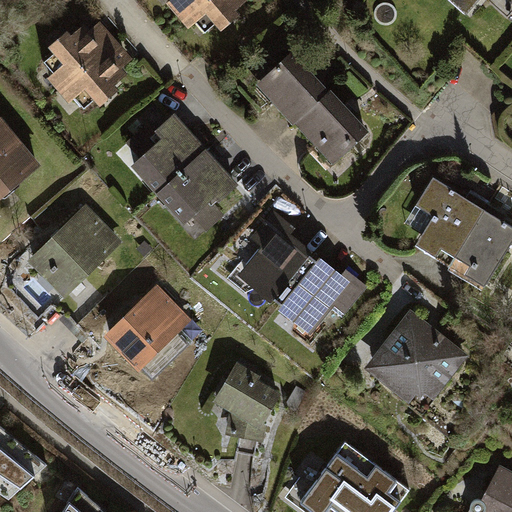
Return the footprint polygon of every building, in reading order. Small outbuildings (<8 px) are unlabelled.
[(171,0),(169,2),(180,14),(195,0),(171,0)] [(242,0),(195,0),(180,14),(191,26),(196,22),(205,32),(217,22),(222,27),(237,14),(232,9),(242,0)] [(450,0),(466,14),(478,0),(450,0)] [(44,62),(64,85),(112,45),(96,27),(89,34),(84,28),(71,38),(67,34),(53,47),(57,51),(44,62)] [(126,61),(112,45),(64,85),(84,108),(96,97),(101,102),(116,90),(111,85),(124,74),(118,68),(126,61)] [(295,123),(296,122),(328,92),(292,53),(263,80),(277,95),(273,99),(274,101),(295,123)] [(277,95),(263,80),(262,78),(253,86),(270,104),(274,101),(273,99),(277,95)] [(329,91),(328,92),(296,122),(317,143),(318,145),(322,141),(338,158),(353,143),(351,141),(364,129),(329,91)] [(134,166),(160,194),(205,152),(173,117),(152,136),(150,138),(156,145),(141,160),(134,166)] [(0,198),(40,165),(0,118),(0,198)] [(150,138),(152,136),(144,128),(126,144),(141,160),(156,145),(150,138)] [(339,159),(338,158),(322,141),(318,145),(317,143),(313,147),(331,167),(339,159)] [(235,186),(205,152),(160,194),(185,222),(192,216),(207,202),(212,207),(214,204),(235,186)] [(422,236),(456,257),(485,210),(466,199),(450,189),(451,188),(433,177),(416,205),(434,216),(422,236)] [(485,210),(486,211),(492,202),(471,190),(466,199),(485,210)] [(30,254),(83,311),(101,294),(86,277),(126,241),(89,200),(30,254)] [(224,215),(214,204),(212,207),(207,202),(192,216),(206,232),(224,215)] [(281,231),(288,237),(296,228),(274,210),(252,237),(266,249),(281,231)] [(511,226),(486,211),(485,210),(456,257),(490,278),(511,242),(511,226)] [(254,282),(278,301),(313,258),(288,237),(281,231),(266,249),(251,266),(245,261),(233,276),(248,288),(254,282)] [(449,267),(456,257),(422,236),(417,244),(425,249),(424,251),(449,267)] [(485,286),(490,278),(456,257),(449,267),(448,269),(469,282),(471,278),(485,286)] [(338,279),(313,258),(278,301),(301,321),(296,327),(311,340),(323,325),(316,319),(330,302),(345,284),(338,279)] [(345,284),(330,302),(345,314),(367,286),(346,269),(338,279),(345,284)] [(157,288),(110,334),(140,365),(155,350),(168,363),(188,344),(174,330),(186,318),(157,288)] [(417,409),(420,405),(422,402),(375,366),(412,319),(459,356),(435,387),(441,392),(470,355),(410,308),(364,366),(417,409)] [(459,356),(412,319),(375,366),(422,402),(420,405),(422,406),(435,390),(433,389),(435,387),(459,356)] [(155,350),(140,365),(153,378),(168,363),(155,350)] [(236,366),(217,398),(236,409),(231,433),(258,439),(261,424),(278,395),(253,381),(255,377),(236,366)] [(0,427),(0,497),(6,501),(42,463),(0,427)] [(392,511),(410,489),(346,441),(312,486),(301,501),(315,511),(392,511)] [(511,511),(511,473),(499,466),(481,499),(479,499),(477,499),(475,499),(473,500),(472,501),(470,504),(470,509),(468,511),(511,511)] [(315,511),(301,501),(312,486),(300,477),(285,497),(305,511),(315,511)] [(107,511),(78,487),(62,511),(107,511)]
